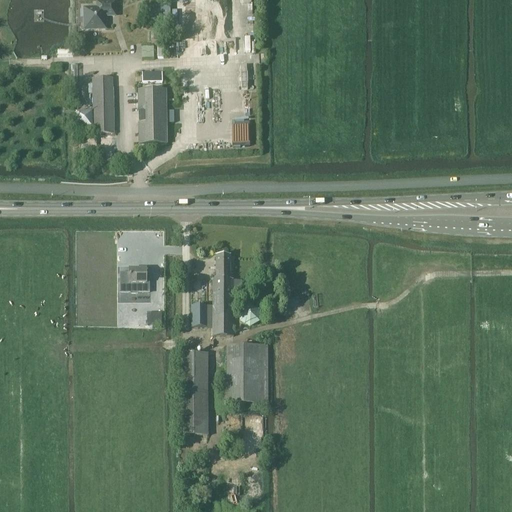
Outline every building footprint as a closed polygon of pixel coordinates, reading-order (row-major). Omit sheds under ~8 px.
[(115,16),(115,12),(115,3),(97,3),(97,9),(84,9),(84,30),(105,30),(105,17),(115,16)] [(142,84),(163,83),(162,73),(142,74),(142,84)] [(166,91),(138,92),(139,145),(167,145),(166,91)] [(233,291),(242,291),(242,281),(233,281),(233,280),(230,280),(230,257),(216,257),(216,281),(191,281),(191,329),(212,329),(212,337),(233,337),(233,291)] [(142,292),(149,292),(149,282),(146,282),(146,271),(129,271),(129,285),(142,285),(142,292)] [(221,405),(268,404),(267,347),(226,347),(227,377),(221,377),(221,405)] [(178,437),(208,437),(208,355),(178,355),(178,437)]
